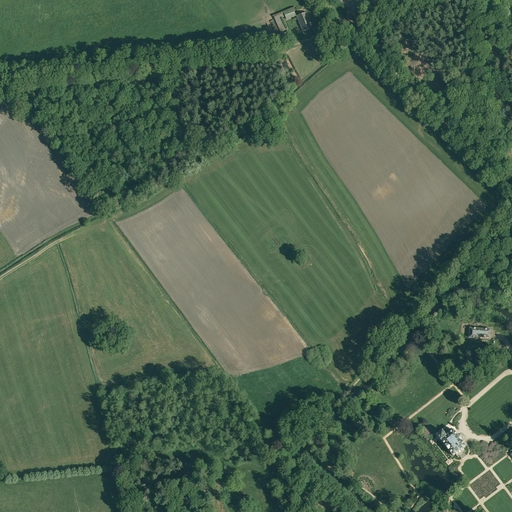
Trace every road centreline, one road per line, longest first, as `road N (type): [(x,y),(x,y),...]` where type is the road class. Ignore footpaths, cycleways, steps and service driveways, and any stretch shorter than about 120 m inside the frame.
road 1 (track): [(395,0),(278,52),(0,87)]
road 2 (track): [(511,209),(288,439)]
road 3 (unclassified): [(511,186),(325,0)]
